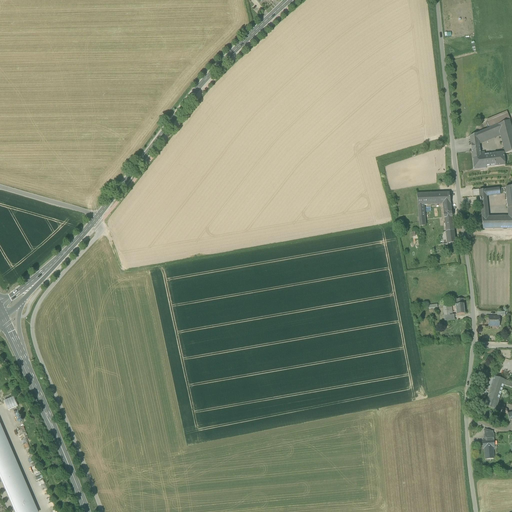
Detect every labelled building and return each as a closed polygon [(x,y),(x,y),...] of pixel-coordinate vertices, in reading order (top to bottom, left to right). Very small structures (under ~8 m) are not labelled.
[(352,39),(346,43),(350,49),(357,43),(351,34),(350,36),(352,39)] [(487,120),(490,129),(495,126),(497,126),(509,120),(507,112),(487,120)] [(509,120),(497,126),(499,131),(500,136),(505,154),(511,152),(511,130),(511,129),(509,120)] [(489,135),(497,132),(495,126),(490,129),(487,130),(489,135)] [(483,138),(489,135),(487,130),(478,134),(478,140),(483,138)] [(479,144),(479,145),(500,136),(499,131),(497,132),(489,135),(483,138),(484,142),(479,144)] [(479,145),(479,144),(478,140),(478,134),(470,137),(471,146),(479,145)] [(480,156),(480,149),(471,150),(474,170),(486,169),(486,167),(484,155),(480,156)] [(493,154),(495,166),(505,165),(504,153),(493,154)] [(486,155),(484,155),(486,167),(495,166),(493,154),(489,155),(486,155)] [(449,193),(422,194),(423,205),(442,205),(450,205),(449,193)] [(480,203),(482,217),(489,217),(487,202),(480,203)] [(451,213),(450,205),(442,205),(443,214),(451,213)] [(484,229),(511,228),(511,218),(511,217),(509,217),(489,217),(482,217),(484,229)] [(455,243),(452,219),(444,220),(447,244),(455,243)] [(455,305),(456,315),(465,314),(463,304),(463,299),(455,300),(456,305),(455,305)] [(449,309),(449,306),(443,307),(444,316),(452,315),(452,309),(449,309)] [(499,327),(500,327),(500,318),(489,318),(489,327),(496,327),(496,326),(499,326),(499,327)] [(497,405),(504,385),(505,380),(498,377),(495,376),(485,406),(495,409),(497,405)] [(18,406),(14,397),(4,401),(8,410),(18,406)] [(383,409),(384,413),(407,409),(406,405),(383,409)] [(507,409),(497,405),(495,409),(508,414),(507,409)] [(0,472),(0,473),(17,466),(0,427),(0,472)] [(492,447),(494,447),(494,440),(493,440),(486,441),(482,441),(483,448),(484,448),(486,460),(494,459),(492,447)] [(36,511),(17,466),(0,473),(16,511),(36,511)]
